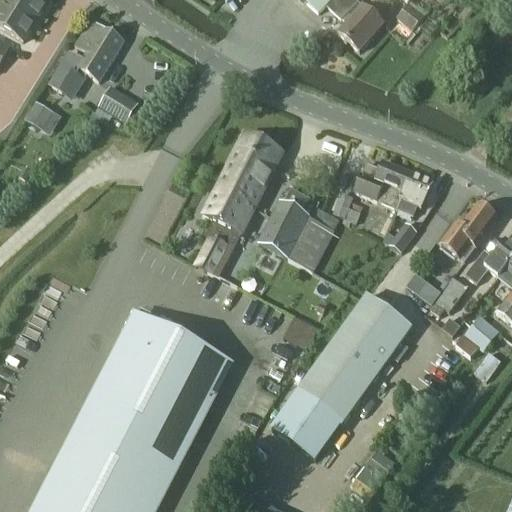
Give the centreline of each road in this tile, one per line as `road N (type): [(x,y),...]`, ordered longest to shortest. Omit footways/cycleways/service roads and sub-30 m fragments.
road 1 (unclassified): [(511,200),(423,149),(225,69),(115,0)]
road 2 (track): [(0,256),(98,174),(162,169)]
